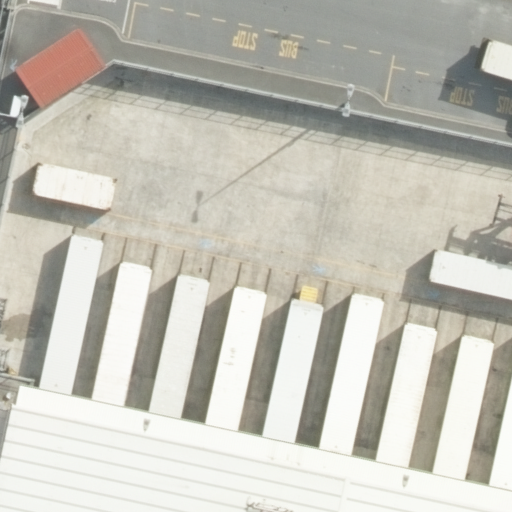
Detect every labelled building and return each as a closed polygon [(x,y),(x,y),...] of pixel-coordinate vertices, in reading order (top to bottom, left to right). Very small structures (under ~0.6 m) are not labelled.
[(0,202),(13,205),(40,54),(0,47),(0,202)] [(30,179),(20,238),(194,267),(203,208),(30,179)] [(346,284),(354,236),(278,224),(271,272),(346,284)] [(365,511),(377,462),(41,390),(12,511),(365,511)] [(0,407),(0,453),(10,409),(0,407)]
